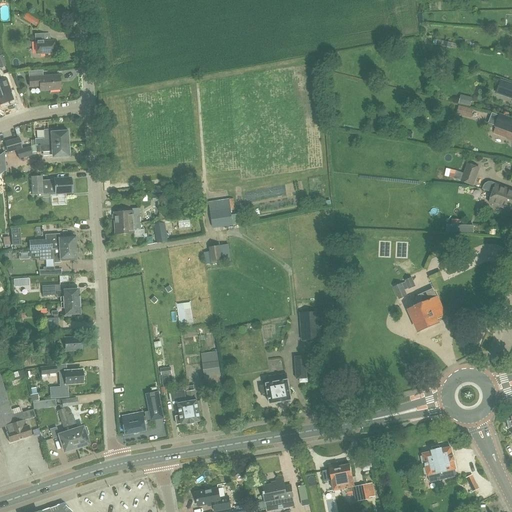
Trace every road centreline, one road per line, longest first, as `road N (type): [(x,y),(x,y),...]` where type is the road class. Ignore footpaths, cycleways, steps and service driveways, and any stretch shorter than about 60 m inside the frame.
road 1 (residential): [(90,106),(118,464)]
road 2 (primary): [(159,457),(445,402)]
road 3 (primary): [(0,503),(118,464)]
